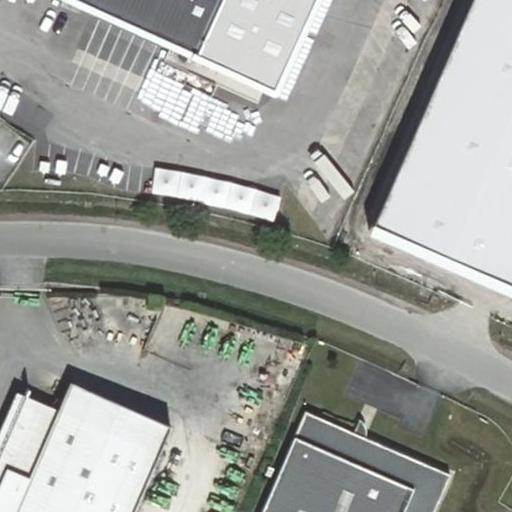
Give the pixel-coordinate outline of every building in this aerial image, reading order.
[(62,0),(275,91),(315,0),(62,0)] [(511,0),(469,0),(375,220),(511,280),(511,0)] [(132,511),(169,428),(70,384),(58,412),(29,479),(6,469),(0,482),(0,511),(132,511)] [(16,395),(0,432),(0,482),(6,469),(29,479),(58,412),(16,395)] [(360,434),(301,406),(253,511),(426,511),(444,473),(360,434)]
